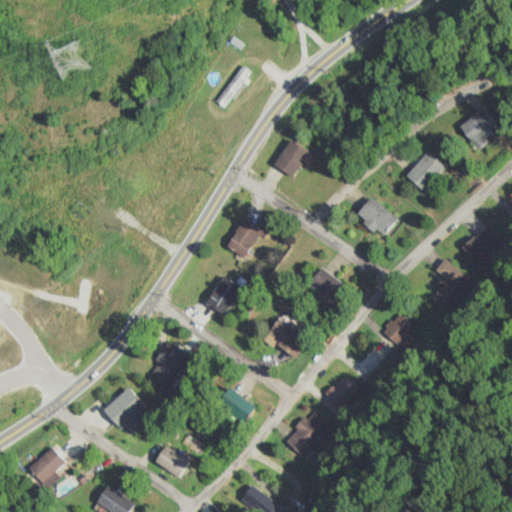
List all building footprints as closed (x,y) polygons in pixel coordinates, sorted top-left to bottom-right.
[(216,102),(225,108),(252,73),(243,66),(216,102)] [(462,137),(484,148),(498,120),(475,109),(462,137)] [(310,152),(291,140),(274,165),(293,178),(310,152)] [(447,167),(428,151),(407,177),(426,193),(447,167)] [(71,207),(85,219),(102,200),(89,188),(71,207)] [(356,216),(384,236),(398,216),(370,196),(356,216)] [(227,245),(247,257),(264,230),(245,218),(227,245)] [(465,248),(480,263),(502,242),(486,227),(465,248)] [(471,273),(449,257),(438,271),(460,287),(471,273)] [(344,286),(321,267),(308,283),(331,302),(344,286)] [(206,304),(228,315),(243,287),(222,275),(206,304)] [(309,343),(281,318),(267,334),(294,359),(309,343)] [(372,356),(392,369),(405,349),(385,336),(372,356)] [(150,372),(170,388),(193,359),(174,343),(150,372)] [(331,402),(353,412),(364,388),(342,378),(331,402)] [(104,412),(123,430),(147,406),(129,387),(104,412)] [(216,403),(242,426),(256,410),(230,387),(216,403)] [(336,426),(318,408),(286,440),(304,459),(336,426)] [(192,462),(165,445),(155,461),(181,479),(192,462)] [(30,470),(50,489),(63,476),(60,474),(70,464),(53,447),(30,470)] [(128,511),(128,493),(104,493),(104,511),(128,511)]
